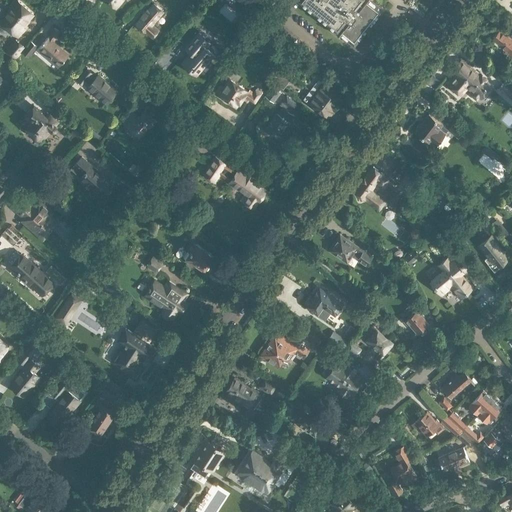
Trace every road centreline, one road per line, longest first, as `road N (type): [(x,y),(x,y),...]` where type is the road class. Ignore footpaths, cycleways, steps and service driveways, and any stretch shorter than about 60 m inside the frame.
road 1 (secondary): [(105,501),(311,196)]
road 2 (residential): [(311,196),(57,0)]
road 3 (residential): [(310,511),(340,454),(413,376),(474,330)]
road 4 (secondary): [(311,196),(459,0)]
road 5 (residential): [(105,501),(0,418)]
